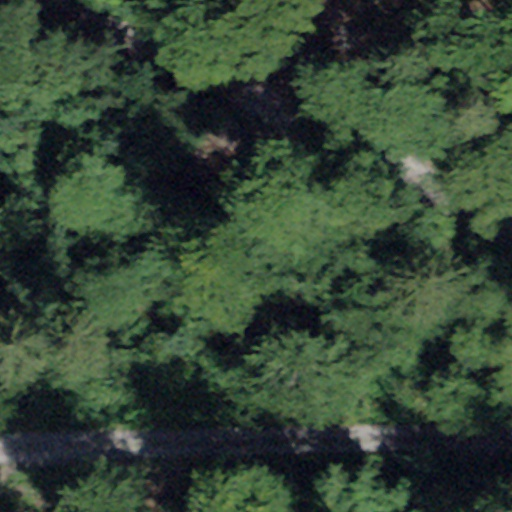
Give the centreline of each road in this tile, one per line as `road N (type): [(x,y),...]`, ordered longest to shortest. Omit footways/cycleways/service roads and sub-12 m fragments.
road 1 (track): [(511,219),(29,0)]
road 2 (track): [(0,444),(511,438)]
